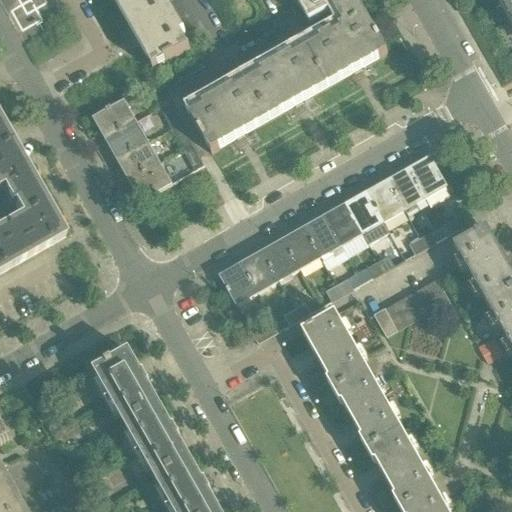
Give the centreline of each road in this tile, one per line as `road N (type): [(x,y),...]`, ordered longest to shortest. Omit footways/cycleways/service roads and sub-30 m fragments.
road 1 (residential): [(146,287),(477,100)]
road 2 (residential): [(362,511),(269,351),(203,387)]
road 3 (residential): [(146,287),(35,93)]
road 4 (residential): [(0,370),(146,287)]
road 5 (residential): [(273,511),(203,387)]
road 6 (residential): [(35,93),(99,54),(71,0)]
